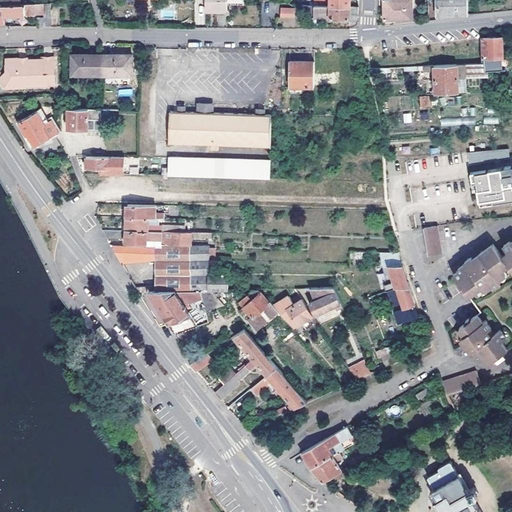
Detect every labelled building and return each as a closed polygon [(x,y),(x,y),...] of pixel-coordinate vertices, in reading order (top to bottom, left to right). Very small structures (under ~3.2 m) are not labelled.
[(226,10),(226,0),(205,0),(205,11),(226,10)] [(383,0),(385,19),(412,18),(411,0),(383,0)] [(436,0),(437,15),(468,13),(467,0),(436,0)] [(44,16),(45,26),(52,26),(51,2),(2,3),(0,3),(0,21),(6,20),(5,14),(44,13),(44,16)] [(349,5),(330,5),(330,16),(349,17),(349,18),(359,18),(359,5),(349,5)] [(294,8),(277,8),(277,17),(294,17),(294,8)] [(485,70),(487,70),(501,69),(501,56),(502,56),(501,36),(481,36),(481,59),(484,59),(484,61),(485,70)] [(102,74),(102,54),(72,54),(72,73),(102,74)] [(102,54),(102,74),(132,74),(132,54),(102,54)] [(22,63),(19,59),(6,60),(7,72),(2,77),(2,83),(8,88),(19,88),(22,84),(29,84),(29,86),(55,84),(54,58),(42,58),(42,60),(28,61),(28,63),(22,63)] [(289,86),(314,86),(314,61),(289,61),(289,86)] [(485,70),(484,61),(476,62),(476,68),(457,69),(456,63),(434,64),(434,70),(435,78),(466,77),(487,75),(487,70),(485,70)] [(466,77),(435,78),(436,93),(467,91),(466,77)] [(420,108),(430,108),(429,95),(419,96),(420,108)] [(198,104),(197,113),(211,113),(211,104),(198,104)] [(101,109),(69,108),(68,128),(105,130),(106,120),(102,120),(103,110),(101,109)] [(20,122),(26,135),(28,134),(34,145),(58,131),(46,109),(20,122)] [(190,146),(199,146),(270,147),(271,115),(263,115),(256,114),(211,113),(197,113),(183,112),(183,109),(178,109),(178,112),(169,112),(168,145),(173,145),(173,153),(190,153),(190,146)] [(403,113),(404,123),(412,122),(411,113),(403,113)] [(199,154),(199,146),(190,146),(190,153),(199,154)] [(467,152),(467,161),(509,158),(508,149),(467,152)] [(100,168),(100,173),(120,174),(121,168),(121,158),(84,157),(84,168),(100,168)] [(167,175),(268,179),(269,161),(168,158),(167,175)] [(510,160),(469,164),(471,182),(475,182),(476,193),(477,193),(478,202),(511,196),(511,168),(511,169),(510,160)] [(147,217),(146,209),(147,204),(134,204),(127,204),(127,216),(147,217)] [(169,205),(169,215),(180,216),(180,205),(169,205)] [(153,209),(146,209),(147,217),(148,217),(164,218),(164,214),(154,214),(153,209)] [(147,217),(127,216),(126,229),(137,229),(137,231),(180,231),(179,225),(159,224),(159,226),(148,225),(148,217),(147,217)] [(421,228),(425,254),(438,252),(434,225),(421,228)] [(107,238),(120,238),(120,229),(102,229),(107,238)] [(137,229),(126,229),(126,242),(147,242),(147,239),(163,239),(163,243),(192,245),(193,232),(180,231),(137,231),(137,229)] [(508,239),(502,243),(507,250),(500,255),(491,243),(471,259),(470,257),(464,261),(465,263),(457,268),(458,270),(453,274),(468,295),(474,291),(477,294),(484,288),(485,290),(492,285),(494,288),(502,281),(499,278),(505,274),(502,269),(508,265),(511,270),(511,237),(509,240),(508,239)] [(209,259),(210,247),(210,245),(192,245),(163,243),(163,246),(158,246),(157,259),(157,291),(176,291),(202,290),(209,290),(209,259)] [(147,259),(147,245),(113,244),(118,255),(120,259),(147,259)] [(158,246),(147,245),(147,259),(157,259),(158,246)] [(351,260),(362,261),(363,250),(351,250),(351,260)] [(397,286),(409,286),(406,276),(402,265),(390,265),(397,286)] [(409,286),(397,286),(403,306),(415,302),(412,293),(409,286)] [(252,289),(248,293),(251,298),(260,292),(258,289),(252,289)] [(223,305),(221,290),(209,290),(202,290),(206,309),(223,305)] [(184,304),(176,291),(157,291),(150,291),(161,310),(175,333),(195,326),(193,321),(191,316),(184,304)] [(312,295),(307,297),(309,302),(308,303),(312,314),(337,302),(333,291),(314,300),(312,295)] [(257,329),(277,312),(260,292),(251,298),(248,293),(239,300),(244,307),(246,309),(252,316),(248,319),(257,329)] [(288,296),(286,296),(273,303),(292,326),(311,315),(302,299),(293,304),(288,296)] [(278,313),(277,312),(257,329),(258,331),(278,313)] [(487,329),(491,326),(486,318),(483,320),(477,312),(457,326),(465,335),(461,338),(466,345),(465,346),(465,348),(465,350),(467,351),(468,352),(470,352),(474,350),(479,357),(482,356),(490,366),(498,360),(496,358),(508,349),(501,340),(506,336),(500,328),(491,335),(487,329)] [(254,357),(262,349),(244,328),(243,329),(235,335),(254,357)] [(393,344),(387,347),(393,362),(398,360),(393,344)] [(393,362),(387,347),(380,350),(386,366),(393,362)] [(262,349),(254,357),(258,362),(268,373),(276,366),(262,349)] [(209,352),(190,364),(196,371),(213,360),(209,352)] [(250,369),(258,362),(254,357),(246,364),(250,369)] [(372,372),(366,359),(351,366),(356,378),(372,372)] [(236,373),(224,384),(215,392),(221,398),(240,382),(238,380),(250,369),(246,364),(236,373)] [(282,391),(292,384),(276,366),(268,373),(253,386),(257,392),(269,382),(273,379),(278,385),(275,388),(280,393),(282,391)] [(224,384),(236,373),(231,367),(219,377),(224,384)] [(448,394),(448,395),(479,385),(475,371),(444,382),(448,394)] [(274,389),(275,388),(278,385),(273,379),(269,382),(274,389)] [(292,384),(282,391),(296,407),(308,402),(292,384)] [(418,400),(428,394),(425,389),(415,395),(418,400)] [(275,417),(288,411),(285,404),(272,410),(275,417)] [(311,466),(340,450),(357,440),(348,426),(303,452),(311,466)] [(379,449),(376,444),(349,460),(351,465),(379,449)] [(340,450),(311,466),(312,467),(323,481),(342,470),(336,459),(343,455),(340,450)] [(438,508),(434,510),(435,511),(480,511),(473,498),(477,496),(478,492),(476,487),(472,487),(468,489),(459,474),(457,475),(449,460),(438,467),(439,470),(428,476),(434,488),(430,490),(435,499),(434,500),(438,508)]
